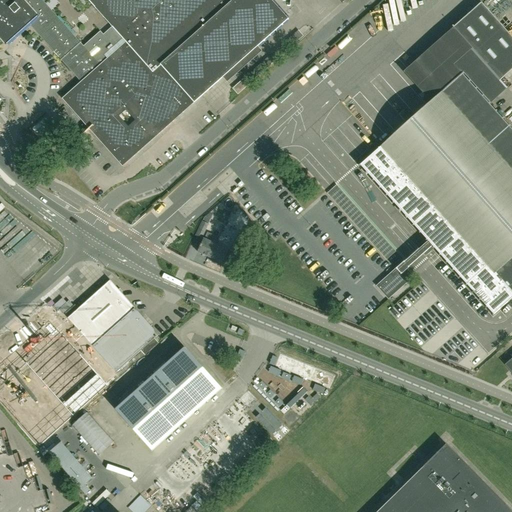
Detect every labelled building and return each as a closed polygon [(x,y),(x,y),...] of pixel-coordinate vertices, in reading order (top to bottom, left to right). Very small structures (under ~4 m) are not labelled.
[(88,0),(93,5),(114,29),(105,37),(101,32),(86,45),(84,47),(80,43),(52,11),(42,0),(0,0),(0,36),(6,43),(8,41),(11,39),(18,32),(28,23),(38,34),(40,32),(43,36),(41,37),(81,82),(62,99),(67,104),(89,129),(123,167),(202,96),(203,95),(225,76),(259,45),(262,42),(288,20),(289,19),(271,0),(88,0)] [(454,28),(500,80),(511,69),(511,37),(482,3),(454,28)] [(500,80),(454,28),(405,71),(432,101),(463,73),(490,104),(507,88),(500,80)] [(316,82),(342,57),(337,53),(311,77),(316,82)] [(432,101),(360,165),(359,166),(427,242),(431,247),(476,296),(493,316),(511,298),(511,127),(490,104),(463,73),(432,101)] [(238,95),(239,95),(252,83),(246,77),(233,89),(238,95)] [(45,116),(32,127),(45,142),(58,131),(45,116)] [(387,260),(396,252),(337,185),(328,194),(387,260)] [(202,221),(196,236),(201,238),(208,224),(202,221)] [(236,254),(242,240),(235,237),(229,251),(236,254)] [(198,252),(210,258),(216,244),(204,238),(198,252)] [(407,269),(431,247),(427,242),(376,286),(388,299),(414,277),(407,269)] [(216,244),(210,258),(222,263),(228,250),(216,244)] [(93,303),(61,332),(108,384),(157,341),(155,339),(154,339),(131,314),(133,312),(131,309),(129,311),(123,304),(125,303),(123,300),(121,302),(106,286),(91,299),(91,298),(90,299),(93,303)] [(60,333),(26,363),(73,416),(107,385),(60,333)] [(116,409),(152,450),(221,388),(221,387),(219,389),(205,373),(207,372),(200,364),(198,365),(184,350),(186,349),(185,348),(116,409)] [(240,350),(237,358),(241,359),(242,360),(245,352),(240,350)] [(26,363),(0,386),(0,401),(40,446),(73,416),(26,363)] [(285,369),(279,374),(312,408),(317,402),(285,369)] [(305,375),(303,380),(311,383),(313,378),(305,375)] [(275,379),(269,384),(302,418),(307,412),(275,379)] [(323,394),(325,388),(315,384),(313,390),(323,394)] [(265,389),(259,394),(292,427),(297,422),(265,389)] [(265,408),(262,411),(279,429),(284,433),(285,434),(288,431),(287,430),(282,425),(265,408)] [(259,414),(256,417),(273,435),(277,439),(278,441),(281,437),(280,436),(276,432),(276,431),(259,414)] [(511,511),(446,444),(424,466),(377,511),(511,511)]
